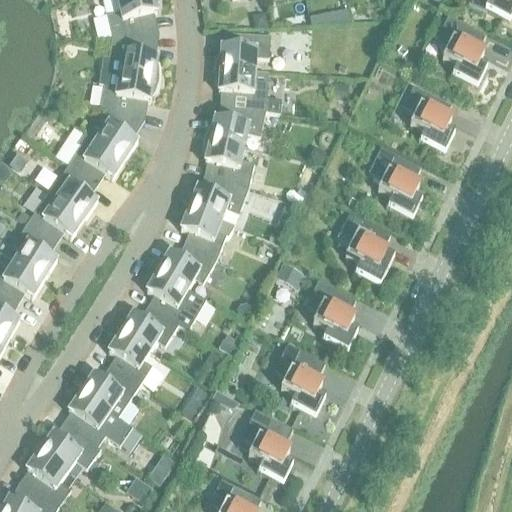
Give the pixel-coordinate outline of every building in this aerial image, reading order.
[(106,20),(111,42),(154,41),(149,20),(156,18),(154,12),(156,12),(155,12),(157,12),(157,9),(158,5),(158,2),(157,0),(123,0),(116,2),(119,17),(106,20)] [(486,15),(504,23),(506,23),(508,21),(510,20),(511,18),(511,17),(511,3),(511,0),(474,0),(469,10),(468,10),(467,11),(485,19),(485,18),(484,18),(486,15)] [(482,80),(486,72),(479,69),(483,60),(477,57),(485,41),(447,22),(435,47),(447,53),(442,65),(456,72),(453,79),(451,78),(450,79),(471,89),(474,89),(477,87),(479,85),(482,80)] [(213,71),(213,74),(254,77),(255,64),(268,65),(270,41),(229,39),(228,52),(221,52),(220,58),(219,58),(218,58),(216,61),(215,64),(214,67),(213,71)] [(103,63),(101,76),(119,79),(159,86),(160,80),(160,74),(159,69),(157,69),(156,69),(157,63),(150,61),(154,41),(111,42),(108,64),(103,63)] [(254,77),(213,74),(213,78),(213,81),(214,85),(215,88),(216,92),(217,91),(218,91),(218,98),(225,98),(224,112),(265,118),(279,119),(280,105),(266,104),(267,91),(268,78),(254,77)] [(101,76),(99,89),(103,90),(100,113),(105,115),(135,124),(139,125),(143,106),(150,108),(151,101),(153,102),(156,97),(158,92),(159,86),(119,79),(101,76)] [(409,131),(415,134),(424,139),(421,145),(419,144),(418,145),(439,156),(442,155),(445,153),(447,151),(450,147),(453,139),(446,135),(451,126),(444,123),(451,110),(413,92),(403,113),(415,119),(409,131)] [(204,141),(203,144),(244,153),(246,140),(259,143),(265,118),(224,112),(221,125),(214,123),(213,130),(211,128),(209,131),(207,134),(205,137),(204,141)] [(101,137),(95,147),(125,166),(137,147),(125,139),(135,124),(104,115),(93,132),(101,137)] [(95,147),(84,139),(77,149),(80,153),(68,171),(93,188),(100,177),(112,185),(125,166),(95,147)] [(208,183),(215,185),(248,195),(254,169),(241,166),(244,153),(203,144),(203,148),(202,151),(202,155),(202,158),(203,162),(204,161),(205,161),(204,168),(211,169),(208,183)] [(420,173),(415,171),(380,154),(368,178),(383,185),(377,197),(392,205),(388,211),(386,210),(386,211),(406,222),(410,221),(412,219),(414,217),(417,213),(421,205),(414,201),(418,192),(412,189),(420,173)] [(68,171),(47,200),(55,205),(84,226),(97,207),(85,199),(93,188),(68,171)] [(196,193),(188,214),(221,227),(225,216),(238,221),(248,195),(215,185),(210,198),(196,193)] [(40,209),(26,230),(51,247),(59,236),(71,245),(84,226),(55,205),(48,215),(40,209)] [(193,240),(188,253),(216,266),(226,241),(227,242),(231,236),(233,231),(221,227),(188,214),(180,235),(193,240)] [(348,220),(336,244),(350,252),(345,264),(359,271),(356,278),(354,277),(353,278),(374,288),(377,287),(380,286),(382,284),(385,279),(393,262),(382,257),(390,240),(348,220)] [(20,256),(14,266),(44,285),(56,266),(44,258),(51,247),(26,230),(12,251),(20,256)] [(169,258),(157,277),(188,295),(194,285),(202,290),(213,272),(222,277),(226,272),(216,266),(188,253),(181,265),(169,258)] [(0,271),(0,300),(13,308),(20,297),(32,304),(44,285),(14,266),(8,276),(0,271)] [(157,277),(146,297),(158,304),(152,316),(177,331),(187,337),(206,305),(188,295),(157,277)] [(353,345),(356,337),(349,334),(354,325),(347,322),(355,305),(318,287),(305,312),(318,318),(312,330),(327,337),(324,344),(322,343),(321,344),(342,354),(345,353),(348,352),(350,350),(353,345)] [(0,342),(8,347),(19,327),(6,320),(13,308),(0,300),(0,342)] [(132,319),(120,338),(150,357),(156,347),(164,353),(177,331),(152,316),(144,327),(132,319)] [(120,365),(113,377),(138,393),(151,372),(143,367),(150,357),(120,338),(108,357),(120,365)] [(0,361),(8,347),(0,342),(0,361)] [(320,411),(324,403),(317,400),(321,391),(315,388),(325,368),(287,350),(273,378),(286,384),(280,396),(294,403),(291,410),(289,409),(289,410),(309,420),(313,419),(315,418),(317,416),(320,411)] [(93,379),(80,398),(118,423),(138,393),(113,377),(105,388),(93,379)] [(80,425),(72,436),(97,453),(105,442),(119,452),(132,433),(118,423),(80,398),(68,417),(80,425)] [(288,477),(292,470),(285,466),(289,457),(283,454),(293,434),(255,416),(241,444),(253,450),(248,462),(262,469),(259,476),(257,475),(256,476),(277,486),(280,486),(283,484),(285,482),(288,477)] [(36,451),(34,454),(67,478),(75,467),(86,475),(100,455),(97,453),(72,436),(66,432),(58,443),(52,439),(49,444),(48,443),(47,442),(44,444),(41,446),(39,448),(36,451)] [(31,480),(22,493),(52,511),(58,511),(70,496),(60,489),(67,478),(34,454),(32,456),(30,460),(29,463),(28,466),(27,470),(28,470),(29,470),(25,475),(31,480)] [(257,511),(260,505),(221,485),(208,510),(212,511),(257,511)] [(0,511),(52,511),(22,493),(14,507),(8,503),(5,509),(4,508),(3,507),(1,510),(0,510),(0,511)]
